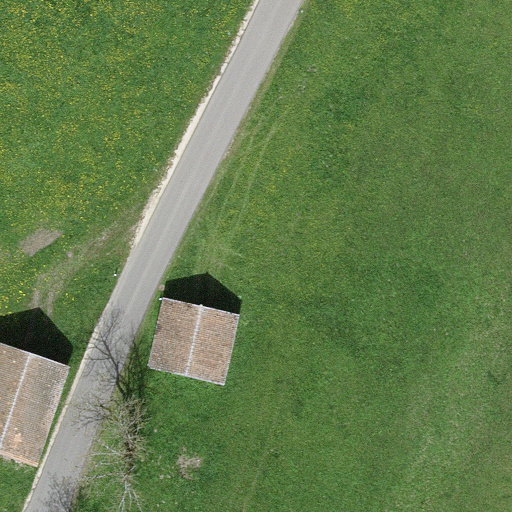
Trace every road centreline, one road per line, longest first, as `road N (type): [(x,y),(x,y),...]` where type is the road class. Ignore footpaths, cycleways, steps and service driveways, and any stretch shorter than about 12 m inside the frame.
road 1 (tertiary): [(41,511),(105,351),(275,0)]
road 2 (track): [(174,212),(79,259),(0,322)]
